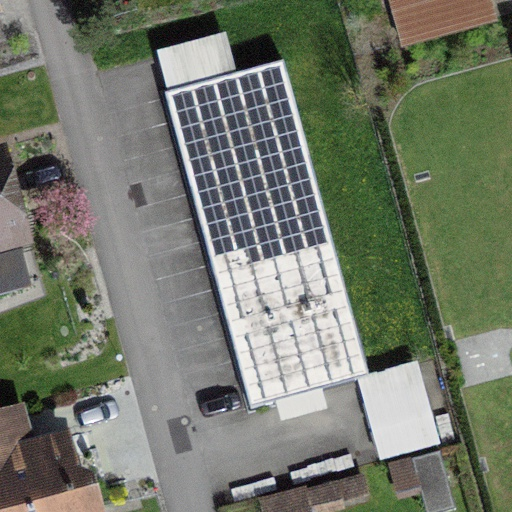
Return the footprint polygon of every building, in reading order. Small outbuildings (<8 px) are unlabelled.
[(383,0),(399,58),(487,35),(477,0),(383,0)] [(276,70),(160,102),(246,416),(361,385),(276,70)] [(0,257),(21,251),(0,177),(0,257)] [(418,388),(369,402),(384,455),(433,441),(418,388)] [(15,415),(0,419),(0,511),(82,511),(60,439),(26,450),(15,415)] [(448,511),(434,463),(385,477),(394,506),(416,499),(420,511),(448,511)] [(342,511),(363,506),(358,484),(255,511),(342,511)]
